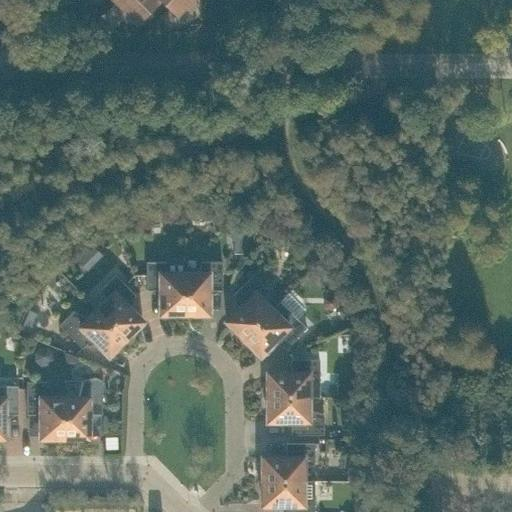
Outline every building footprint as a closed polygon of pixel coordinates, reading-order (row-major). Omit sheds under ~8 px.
[(113,0),(137,23),(160,0),(176,16),(191,0),(113,0)] [(170,273),(168,263),(168,261),(146,261),(147,290),(158,290),(160,292),(160,313),(169,313),(173,315),(178,316),(182,317),(184,317),(184,273),(170,273)] [(211,290),(222,289),(222,261),(201,261),(201,262),(198,273),(184,273),(184,317),(186,317),(191,316),(195,315),(199,313),(208,313),(208,292),(211,290)] [(128,302),(135,294),(115,274),(100,289),(101,290),(106,299),(97,309),(128,340),(130,339),(132,335),(134,331),(136,327),(142,321),(127,306),(128,302)] [(267,290),(268,289),(253,274),(233,294),(241,302),(241,306),(226,321),(232,327),(234,331),(236,335),(239,339),(240,340),(272,309),(262,299),(267,290)] [(126,342),(128,340),(97,309),(87,318),(75,311),(74,310),(59,325),(82,347),(90,339),(93,340),(108,355),(115,348),(119,347),(123,345),(126,342)] [(291,314),(282,319),(272,309),(240,340),(242,342),(246,345),(249,347),(253,348),(260,355),(275,340),(279,340),(286,347),(306,328),(292,313),(291,314)] [(318,380),(319,380),(319,359),(291,359),(291,370),(288,372),(267,372),(267,382),(265,386),(264,390),(263,394),(263,396),(308,397),(308,383),(318,380)] [(100,379),(96,377),(92,377),(88,379),(82,379),(78,397),(64,397),(64,441),(67,441),(71,441),(75,439),(79,438),(88,437),(88,416),(91,414),(102,414),(102,393),(103,389),(103,385),(102,381),(102,379),(100,379)] [(50,397),(47,383),(47,381),(26,382),(27,414),(38,414),(40,417),(40,437),(49,437),(53,440),(58,441),(62,441),(64,441),(64,397),(50,397)] [(7,414),(18,414),(18,385),(0,385),(0,437),(4,438),(4,416),(7,414)] [(322,413),(308,410),(308,397),(263,396),(263,399),(264,403),(265,407),(267,411),(267,421),(288,421),(291,423),(291,434),(323,434),(323,413),(322,413)] [(313,464),(314,464),(314,443),(286,443),(286,454),(283,456),(262,456),(262,466),(260,470),(259,474),(258,478),(258,480),(303,480),(303,467),(313,464)] [(313,497),(303,494),(303,480),(258,480),(258,483),(259,487),(260,491),(262,495),(262,504),(283,504),(286,507),(285,511),(314,511),(314,497),(313,497)]
